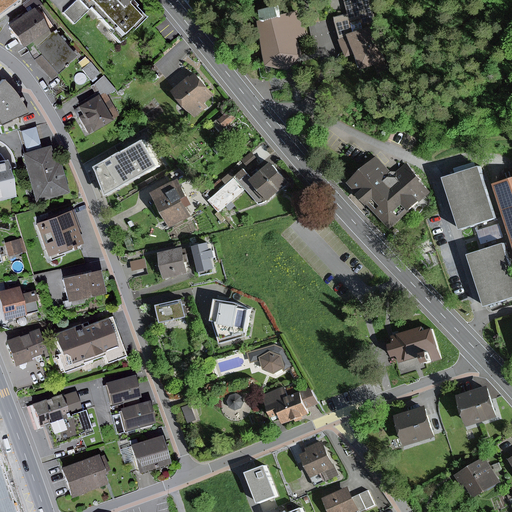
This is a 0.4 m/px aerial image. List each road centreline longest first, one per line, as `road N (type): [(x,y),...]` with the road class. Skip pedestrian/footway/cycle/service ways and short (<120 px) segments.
road 1 (secondary): [(166,0),(293,156),(482,356)]
road 2 (residential): [(0,56),(56,122),(107,237),(190,475)]
road 3 (residential): [(337,415),(482,356)]
road 4 (primary): [(0,388),(44,511)]
